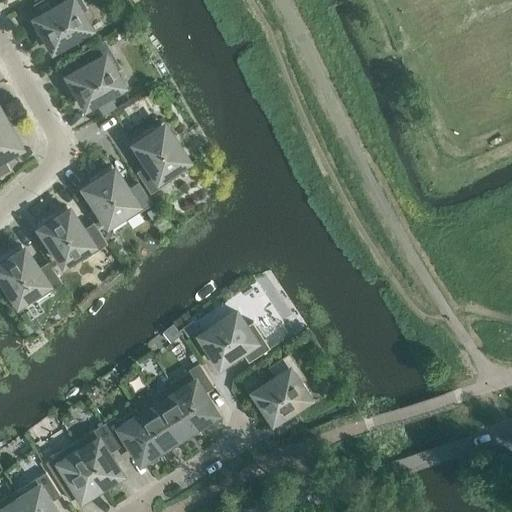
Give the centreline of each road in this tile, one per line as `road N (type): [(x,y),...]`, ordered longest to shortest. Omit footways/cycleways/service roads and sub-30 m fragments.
road 1 (unknown): [(511,322),(486,313),(432,319),(416,312),(329,167),(251,0)]
road 2 (residential): [(276,511),(511,427)]
road 3 (residential): [(0,224),(47,181),(64,153),(0,36)]
